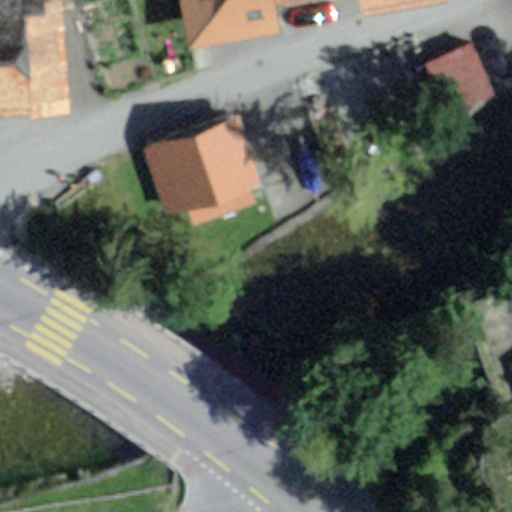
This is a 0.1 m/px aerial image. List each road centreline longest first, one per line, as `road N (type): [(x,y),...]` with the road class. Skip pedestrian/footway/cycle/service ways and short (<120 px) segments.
road 1 (residential): [(445,0),(66,142),(0,185)]
road 2 (secondary): [(0,296),(137,370),(323,511)]
